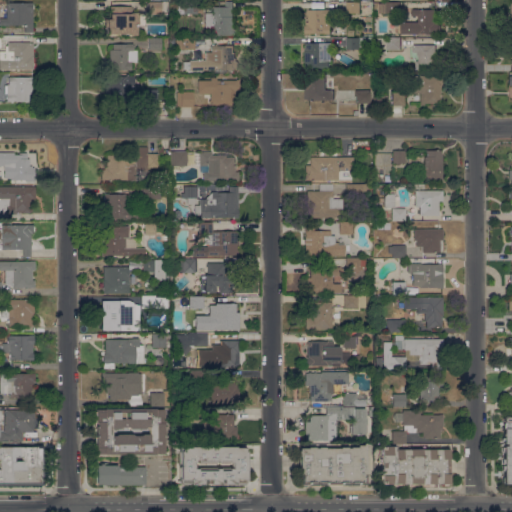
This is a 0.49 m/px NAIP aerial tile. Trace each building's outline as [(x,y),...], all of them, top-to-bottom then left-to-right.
[(360,13),(346,13),(346,1),(360,1),(360,13)] [(378,13),(378,3),(386,3),(386,1),(400,1),(400,13),(378,13)] [(6,2),(32,2),(32,3),(33,5),(33,8),(32,10),(32,32),(24,32),(24,25),(0,25),(0,19),(6,19),(6,8),(6,2)] [(161,13),(148,13),(148,2),(161,2),(161,13)] [(197,14),(177,14),(178,2),(197,2),(197,14)] [(216,35),(216,36),(213,36),(213,35),(212,35),(212,28),(204,28),(205,13),(214,13),(214,7),(225,7),(225,2),(233,2),(233,19),(233,28),(237,28),(237,35),(216,35)] [(131,6),(131,12),(137,12),(137,16),(139,16),(139,22),(137,22),(137,26),(136,26),(136,27),(137,29),(136,30),(136,35),(129,35),(129,34),(106,34),(104,30),(104,19),(109,19),(109,6),(131,6)] [(305,34),(305,25),(306,25),(306,22),(309,22),(309,16),(308,16),(308,9),(330,9),(330,12),(332,12),(332,14),(330,15),(330,17),(331,17),(331,34),(305,34)] [(418,9),(435,9),(435,17),(438,17),(438,22),(439,22),(439,25),(441,25),(441,34),(435,34),(435,33),(419,33),(419,34),(401,34),(401,33),(398,33),(398,23),(401,23),(401,22),(418,22),(418,20),(418,9)] [(359,38),(359,37),(372,37),(372,47),(360,47),(360,49),(346,49),(346,38),(359,38)] [(400,50),(386,50),(386,37),(400,37),(400,50)] [(148,38),(161,38),(160,50),(148,49),(148,38)] [(175,49),(175,38),(195,38),(195,49),(175,49)] [(29,42),(32,42),(33,69),(13,69),(13,70),(6,70),(6,69),(0,69),(0,51),(4,51),(4,45),(7,45),(7,42),(29,42)] [(331,42),(332,62),(329,62),(329,70),(306,70),(306,63),(305,63),(304,49),(306,49),(306,43),(331,42)] [(100,70),(100,61),(106,61),(106,58),(109,58),(109,49),(112,49),(112,43),(132,43),(132,45),(134,45),(134,49),(132,49),(132,50),(136,50),(136,62),(130,62),(130,70),(100,70)] [(436,45),(436,51),(439,51),(439,58),(435,58),(435,70),(416,70),(416,61),(418,61),(418,55),(417,55),(417,52),(413,52),(413,44),(436,45)] [(211,45),(233,45),(233,52),(234,52),(234,58),(236,58),(236,61),(238,61),(238,70),(236,70),(236,73),(210,73),(210,70),(189,70),(189,60),(204,59),(204,52),(211,52),(211,45)] [(423,103),(423,105),(419,105),(419,93),(409,93),(409,75),(441,75),(441,87),(440,87),(440,94),(439,94),(439,103),(423,103)] [(8,84),(8,76),(34,76),(34,85),(32,85),(32,88),(31,88),(31,96),(30,96),(30,102),(21,102),(21,101),(6,101),(6,93),(4,93),(4,85),(6,85),(6,84),(8,84)] [(130,85),(134,85),(134,94),(104,94),(104,76),(130,76),(130,85)] [(331,89),(331,90),(334,90),(334,100),(331,100),(309,100),(309,99),(305,99),(305,87),(306,87),(306,77),(325,77),(325,89),(331,89)] [(235,80),(235,79),(238,79),(238,91),(234,91),(234,105),(229,105),(229,106),(223,106),(223,105),(210,105),(210,103),(208,103),(208,100),(210,100),(210,97),(204,97),(204,88),(210,88),(210,80),(235,80)] [(157,102),(143,102),(143,89),(157,89),(157,102)] [(370,103),(355,103),(355,90),(370,90),(370,103)] [(180,107),(180,106),(176,106),(176,91),(192,91),(192,107),(180,107)] [(391,106),(391,92),(403,92),(404,105),(391,106)] [(147,153),(158,153),(158,148),(163,148),(163,154),(158,154),(158,167),(146,167),(145,154),(133,154),(133,147),(147,147),(147,153)] [(404,163),(392,163),(392,150),(404,150),(404,163)] [(424,156),(425,156),(425,150),(441,150),(441,162),(442,162),(441,180),(427,180),(427,178),(421,178),(421,168),(423,168),(424,156)] [(0,152),(6,152),(6,151),(8,151),(8,152),(13,152),(13,154),(18,154),(18,152),(27,152),(27,158),(34,158),(34,182),(25,182),(25,180),(3,179),(3,161),(3,162),(0,162),(0,152)] [(186,151),(186,166),(170,166),(169,151),(186,151)] [(211,151),(211,155),(225,154),(225,157),(233,157),(233,165),(234,165),(234,171),(238,171),(238,181),(228,181),(202,181),(202,172),(199,172),(199,166),(199,165),(194,165),(194,152),(199,152),(199,151),(211,151)] [(100,169),(103,169),(103,167),(106,167),(106,155),(136,155),(136,160),(135,160),(135,162),(138,162),(138,170),(133,170),(133,179),(131,179),(131,181),(124,181),(124,179),(100,180),(100,169)] [(309,157),(329,157),(329,155),(334,155),(334,157),(352,157),(352,158),(359,158),(359,159),(367,159),(367,169),(359,169),(359,170),(352,170),(352,171),(340,171),(337,172),(337,180),(312,180),(312,181),(310,181),(310,180),(305,180),(305,165),(309,165),(309,157)] [(319,190),(319,184),(331,184),(332,191),(332,199),(342,198),(342,209),(339,209),(340,217),(305,218),(305,201),(306,201),(306,191),(319,190)] [(367,193),(359,193),(359,196),(345,196),(345,184),(367,184),(367,193)] [(0,186),(35,186),(35,198),(30,198),(30,206),(31,206),(31,211),(30,211),(30,213),(15,213),(15,214),(8,214),(8,212),(7,212),(7,209),(6,209),(6,206),(0,206),(0,186)] [(197,197),(194,197),(194,204),(186,204),(186,197),(180,197),(180,193),(183,193),(183,186),(197,186),(197,197)] [(237,217),(233,217),(216,217),(213,217),(213,215),(210,215),(210,217),(199,217),(199,215),(194,215),(194,205),(198,205),(198,199),(205,199),(205,197),(211,193),(211,192),(217,192),(228,192),(228,186),(237,186),(237,217)] [(154,199),(154,198),(142,198),(142,187),(154,187),(154,191),(160,191),(160,193),(161,193),(161,196),(160,196),(160,199),(154,199)] [(432,218),(430,219),(427,220),(424,220),(423,220),(423,215),(411,216),(410,211),(411,207),(411,205),(412,200),(413,199),(414,198),(414,190),(442,190),(442,201),(438,201),(438,215),(434,215),(434,217),(432,218)] [(123,219),(123,218),(108,218),(102,218),(102,217),(101,216),(101,213),(102,211),(102,210),(103,210),(103,200),(104,200),(104,193),(108,193),(108,194),(129,194),(129,209),(141,209),(141,218),(123,219)] [(394,193),(394,207),(383,207),(383,196),(387,193),(394,193)] [(391,208),(405,207),(405,221),(391,221),(391,208)] [(338,221),(351,221),(351,234),(339,234),(338,221)] [(212,231),(237,231),(237,236),(236,236),(236,240),(238,240),(238,245),(236,245),(236,250),(238,250),(238,253),(236,253),(236,255),(219,255),(219,256),(206,256),(207,257),(193,257),(193,246),(206,246),(206,245),(211,245),(203,245),(203,234),(211,234),(198,234),(198,222),(211,222),(212,231)] [(314,230),(330,230),(330,235),(334,235),(334,242),(343,242),(343,244),(344,244),(344,255),(326,255),(309,255),(304,255),(304,244),(304,239),(304,222),(314,222),(314,230)] [(155,223),(155,235),(144,235),(144,223),(155,223)] [(33,226),(34,227),(34,230),(33,232),(33,233),(30,233),(30,256),(22,256),(22,249),(1,249),(0,249),(0,228),(1,228),(1,224),(33,224),(33,226)] [(101,256),(101,226),(128,226),(128,237),(139,237),(139,247),(144,248),(144,256),(101,256)] [(413,239),(413,228),(442,228),(442,251),(439,251),(439,252),(421,252),(421,251),(419,251),(419,246),(415,246),(415,239),(413,239)] [(405,257),(392,257),(391,253),(388,253),(388,246),(391,246),(391,245),(405,245),(405,257)] [(365,258),(365,269),(359,269),(359,271),(345,271),(345,258),(365,258)] [(153,280),(153,272),(142,271),(142,259),(153,260),(153,259),(165,259),(165,260),(169,260),(169,264),(166,264),(166,269),(164,269),(164,280),(153,280)] [(182,272),(174,272),(174,259),(182,259),(194,259),(194,272),(182,272)] [(4,270),(0,270),(0,261),(29,261),(34,261),(34,270),(32,270),(32,280),(34,280),(34,287),(12,287),(12,286),(4,283),(4,270)] [(214,292),(200,292),(200,267),(206,267),(206,262),(224,262),(224,276),(229,276),(229,293),(219,293),(219,286),(214,286),(214,292)] [(419,288),(419,274),(417,274),(417,275),(409,275),(409,272),(407,272),(407,265),(409,265),(409,263),(420,263),(420,264),(437,264),(437,263),(441,263),(441,274),(438,274),(438,288),(419,288)] [(103,293),(103,290),(102,290),(102,287),(103,286),(103,266),(128,266),(128,270),(129,270),(129,273),(128,273),(128,276),(135,276),(135,283),(129,283),(129,293),(103,293)] [(340,275),(331,275),(331,283),(332,283),(340,283),(340,292),(332,292),(332,293),(304,293),(304,282),(306,282),(306,277),(310,277),(310,267),(340,267),(340,275)] [(154,281),(166,281),(166,289),(154,289),(154,281)] [(405,282),(405,294),(392,294),(392,282),(405,282)] [(157,295),(157,307),(141,307),(141,295),(157,295)] [(180,303),(180,296),(189,296),(203,296),(203,308),(182,307),(182,303),(180,303)] [(365,296),(365,307),(358,307),(358,308),(343,308),(343,296),(365,296)] [(442,316),(441,316),(441,327),(426,327),(426,321),(424,321),(424,313),(417,313),(417,309),(403,309),(403,297),(442,297),(442,316)] [(7,299),(33,299),(33,301),(34,302),(34,305),(33,306),(33,326),(8,326),(8,322),(6,322),(6,320),(8,320),(8,318),(0,318),(0,308),(7,308),(7,305),(6,305),(6,302),(7,302),(7,299)] [(101,300),(127,300),(127,303),(132,303),(132,320),(139,320),(139,330),(101,330),(101,321),(101,300)] [(331,301),(331,308),(333,308),(334,312),(331,312),(331,318),(333,318),(333,321),(331,321),(332,329),(305,329),(305,317),(308,317),(308,302),(331,301)] [(235,311),(237,311),(237,321),(238,321),(238,329),(216,329),(209,329),(209,304),(214,304),(235,304),(235,311)] [(406,319),(406,332),(387,332),(386,319),(406,319)] [(169,334),(169,347),(151,347),(151,333),(169,334)] [(207,333),(207,345),(194,345),(194,333),(207,333)] [(33,335),(33,344),(32,344),(32,359),(10,359),(10,353),(1,353),(1,343),(7,343),(7,335),(33,335)] [(394,349),(394,335),(403,335),(402,340),(404,340),(404,339),(442,338),(442,350),(436,349),(436,364),(419,364),(419,359),(418,359),(418,361),(406,361),(405,369),(382,369),(383,342),(391,342),(390,356),(404,356),(404,349),(403,349),(403,348),(401,348),(401,349),(394,349)] [(355,336),(355,347),(342,347),(343,336),(355,336)] [(105,339),(127,339),(127,338),(138,338),(138,345),(143,345),(143,363),(127,363),(127,362),(114,363),(114,368),(103,369),(103,361),(102,361),(102,355),(103,355),(103,353),(105,353),(105,339)] [(238,340),(238,353),(235,353),(235,366),(217,366),(217,350),(219,350),(219,341),(238,340)] [(306,365),(306,357),(307,357),(307,345),(306,345),(306,343),(307,343),(307,341),(310,341),(310,340),(313,340),(313,341),(327,341),(327,340),(332,340),(332,347),(339,347),(339,354),(341,354),(341,356),(339,356),(339,358),(341,358),(341,359),(339,359),(339,362),(330,362),(330,365),(325,365),(325,366),(321,366),(321,365),(321,366),(317,366),(317,365),(315,365),(315,366),(312,366),(312,365),(306,365)] [(202,370),(202,383),(188,383),(188,370),(202,370)] [(348,371),(348,383),(332,383),(332,394),(330,394),(330,400),(309,401),(309,392),(308,392),(308,385),(305,385),(305,373),(320,373),(320,371),(348,371)] [(137,372),(137,373),(141,373),(141,395),(130,395),(130,399),(116,399),(116,401),(105,401),(105,383),(101,383),(101,372),(137,372)] [(0,374),(34,374),(34,381),(33,381),(33,385),(31,385),(31,390),(30,390),(30,397),(9,397),(9,393),(0,393),(0,374)] [(419,400),(419,376),(438,376),(438,396),(435,396),(435,400),(419,400)] [(238,402),(209,402),(209,395),(203,395),(203,381),(238,381),(238,402)] [(163,392),(163,393),(168,393),(168,405),(163,405),(163,406),(154,406),(154,401),(149,401),(149,392),(163,392)] [(355,393),(355,399),(365,399),(365,406),(343,405),(343,393),(355,393)] [(405,394),(405,406),(392,406),(392,394),(405,394)] [(354,406),(354,408),(364,408),(364,418),(366,418),(366,433),(364,433),(364,434),(351,434),(351,432),(349,432),(349,418),(341,418),(341,419),(335,421),(335,440),(305,440),(305,433),(305,421),(309,421),(309,415),(325,415),(325,406),(354,406)] [(200,407),(200,421),(188,421),(188,408),(200,407)] [(0,409),(33,409),(33,413),(34,413),(34,417),(32,417),(33,431),(21,431),(21,441),(0,441),(0,409)] [(95,454),(95,409),(163,409),(163,454),(95,454)] [(420,414),(443,415),(442,425),(441,425),(441,430),(440,430),(439,438),(422,438),(422,432),(406,432),(405,443),(392,443),(392,431),(403,431),(403,425),(402,425),(402,422),(395,422),(393,418),(393,415),(395,412),(402,412),(402,410),(420,410),(420,414)] [(233,414),(233,426),(236,426),(236,434),(238,435),(238,438),(236,439),(236,440),(207,440),(207,430),(203,430),(203,420),(211,420),(211,419),(212,419),(212,414),(233,414)] [(511,483),(501,483),(501,447),(503,447),(503,441),(501,441),(501,437),(502,437),(502,423),(504,423),(504,418),(511,418),(511,483)] [(246,445),(246,484),(177,485),(177,445),(246,445)] [(307,448),(307,447),(315,447),(315,448),(317,448),(317,447),(325,447),(325,448),(339,448),(339,447),(346,447),(346,448),(349,448),(349,447),(356,447),(357,445),(365,445),(364,485),(298,484),(299,456),(298,456),(298,450),(299,450),(299,448),(307,448)] [(0,446),(35,446),(35,448),(41,448),(41,485),(0,485),(0,446)] [(447,449),(447,484),(381,484),(381,481),(378,481),(378,475),(381,475),(381,455),(378,455),(378,449),(381,449),(381,446),(395,446),(395,449),(447,449)] [(102,485),(102,483),(96,483),(95,463),(118,463),(118,466),(145,466),(145,484),(102,485)]
